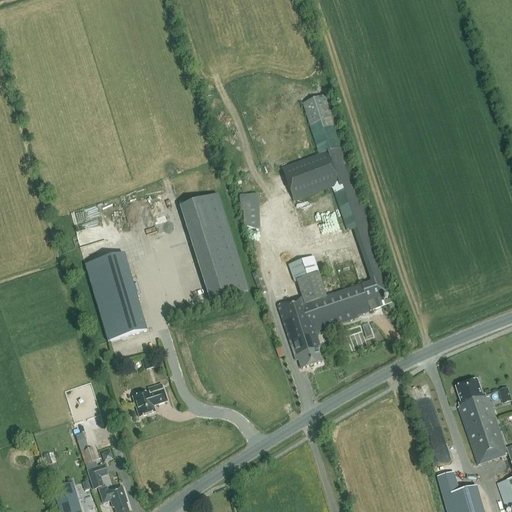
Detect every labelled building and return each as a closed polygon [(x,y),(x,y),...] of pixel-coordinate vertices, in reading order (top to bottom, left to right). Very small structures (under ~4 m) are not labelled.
[(330,160),(347,156),(329,94),(303,102),(319,155),(328,152),(330,160)] [(281,170),(293,202),(339,185),(327,153),(281,170)] [(221,194),(181,205),(209,302),(248,291),(221,194)] [(259,194),(246,194),(247,227),(261,226),(259,194)] [(349,231),(358,228),(348,202),(344,204),(342,197),(337,198),(349,231)] [(124,224),(139,219),(134,206),(120,210),(124,224)] [(85,266),(108,344),(146,332),(124,255),(85,266)] [(361,286),(326,298),(312,258),(288,266),(295,284),(297,283),(302,299),(277,307),(294,357),(296,356),(301,370),(322,363),(317,350),(320,349),(314,333),(358,318),(357,317),(370,312),(361,286)] [(259,272),(252,275),(260,296),(267,293),(259,272)] [(279,359),(283,357),(280,347),(275,349),(279,359)] [(478,467),(508,458),(489,400),(487,400),(486,395),(483,395),(479,381),(458,388),(463,402),(460,403),(462,409),(459,410),(478,467)] [(500,392),(502,398),(510,395),(508,389),(500,392)] [(132,399),(139,419),(155,413),(153,407),(167,403),(163,391),(149,396),(148,393),(132,399)] [(84,452),(84,453),(81,454),(86,471),(93,491),(104,488),(101,479),(108,476),(104,466),(97,468),(95,463),(96,463),(93,449),(84,452)] [(106,462),(115,460),(112,450),(103,453),(106,462)] [(112,504),(115,511),(128,511),(126,505),(127,504),(122,487),(107,492),(106,488),(98,491),(103,505),(110,502),(111,505),(112,504)] [(81,511),(75,490),(65,493),(68,504),(61,505),(63,511),(81,511)] [(480,511),(474,490),(445,498),(448,511),(480,511)]
